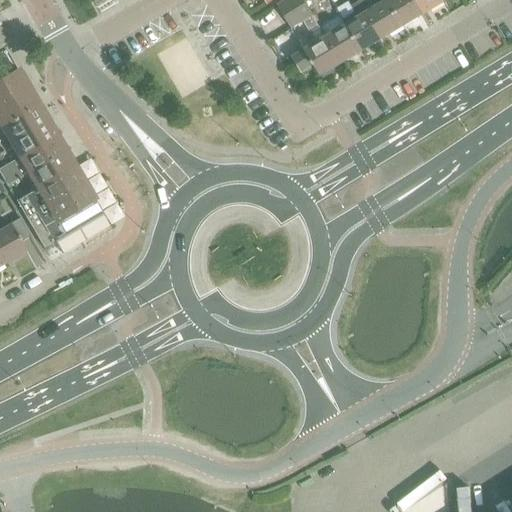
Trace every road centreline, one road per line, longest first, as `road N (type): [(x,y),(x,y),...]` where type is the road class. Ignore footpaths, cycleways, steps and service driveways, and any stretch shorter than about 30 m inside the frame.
road 1 (unclassified): [(0,471),(153,450),(233,478),(259,475),(352,427)]
road 2 (unclassified): [(352,427),(426,388),(455,353),(470,218),(511,166)]
road 3 (residential): [(296,129),(489,17)]
road 4 (primary): [(313,321),(351,243),(447,168)]
road 5 (primary): [(177,204),(145,272),(63,333)]
road 6 (primary): [(425,120),(289,189)]
road 7 (residential): [(296,129),(218,0)]
road 8 (primary): [(322,247),(366,210),(447,168)]
road 9 (primary): [(425,120),(304,203)]
road 10 (primary): [(80,380),(208,328)]
road 11 (primary): [(304,203),(281,210),(256,197),(228,196),(203,207),(186,229)]
road 12 (primary): [(179,269),(131,303),(63,333)]
road 13 (primary): [(80,380),(195,313)]
road 14 (primary): [(195,313),(215,305),(239,319),(266,321),(309,296)]
road 15 (unclassified): [(265,344),(352,427)]
